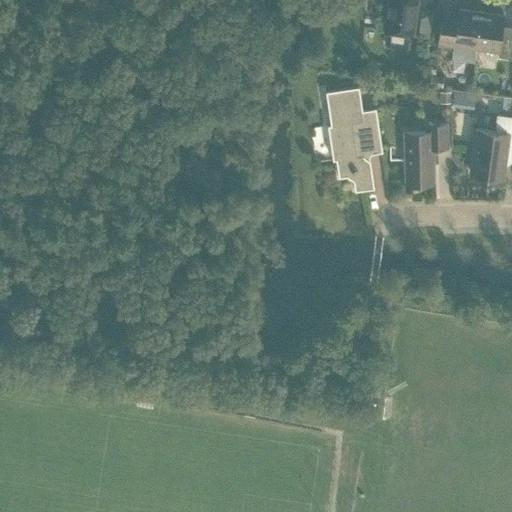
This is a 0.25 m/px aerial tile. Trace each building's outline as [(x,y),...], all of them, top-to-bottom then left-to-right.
[(388,0),(384,29),(387,29),(385,45),(408,48),(410,33),(412,33),(417,0),(388,0)] [(451,58),(474,61),(475,58),(476,48),(481,12),(458,8),(457,21),(441,18),(437,46),(452,48),(451,58)] [(504,15),(481,12),(476,48),(498,51),(498,56),(510,58),(511,46),(511,28),(502,27),(504,15)] [(374,188),(372,178),(370,160),(366,157),(368,154),(382,152),(375,108),(362,110),(358,86),(325,91),(331,127),(328,128),(332,159),(336,158),(338,177),(347,176),(353,180),(354,191),(374,188)] [(511,115),(497,114),(494,131),(475,128),(470,170),(484,172),(483,176),(503,179),(507,152),(511,152),(511,115)] [(433,179),(432,147),(449,147),(448,120),(425,121),(425,131),(404,131),(406,180),(433,179)]
